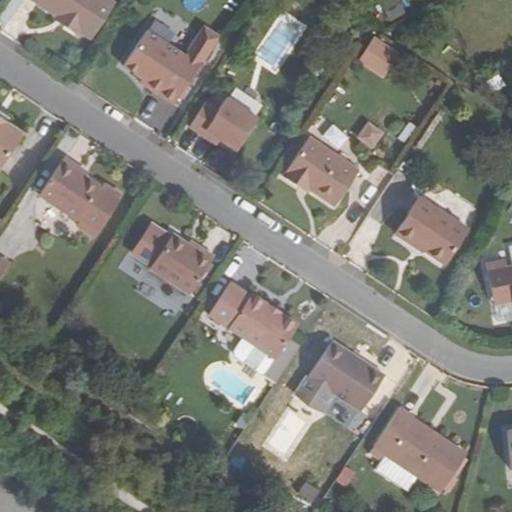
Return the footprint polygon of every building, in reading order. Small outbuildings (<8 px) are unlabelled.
[(29,0),(57,18),(64,23),(62,26),(79,37),(82,34),(92,40),(110,13),(99,6),(103,0),(29,0)] [(57,18),(55,21),(62,26),(64,23),(57,18)] [(122,66),(147,83),(144,87),(158,96),(173,106),(218,39),(203,29),(184,57),(146,32),(122,66)] [(370,38),(358,56),(381,72),(393,53),(370,38)] [(217,111),(205,103),(188,127),(202,136),(205,131),(219,140),(235,152),(257,120),(225,99),(217,111)] [(348,109),(338,122),(375,149),(384,136),(348,109)] [(9,119),(0,113),(0,120),(6,124),(9,119)] [(0,120),(0,167),(22,135),(6,124),(0,120)] [(219,140),(205,131),(202,136),(215,145),(219,140)] [(308,190),(334,207),(358,171),(308,138),(282,177),(299,189),(301,185),(308,190)] [(74,171),(76,168),(62,158),(37,196),(77,222),(75,226),(93,238),(95,235),(118,201),(118,196),(105,187),(99,189),(74,171)] [(86,175),(76,168),(74,171),(84,178),(86,175)] [(418,200),(394,236),(411,248),(412,246),(443,267),(467,232),(418,200)] [(151,266),(169,239),(142,221),(124,248),(151,266)] [(187,246),(171,235),(169,239),(151,266),(149,269),(188,296),(213,258),(199,249),(197,252),(187,246)] [(189,242),(187,246),(197,252),(199,249),(189,242)] [(504,261),(482,266),(490,305),(511,300),(511,267),(506,269),(504,261)] [(227,284),(207,315),(220,323),(270,357),(292,322),(261,302),(242,289),(241,292),(227,284)] [(511,300),(490,305),(494,322),(511,318),(511,300)] [(384,378),(331,344),(308,379),(332,395),(360,413),(384,378)] [(332,395),(308,379),(296,397),(321,413),(332,395)] [(351,425),(359,413),(335,399),(328,411),(351,425)] [(413,418),(399,409),(373,448),(441,493),(464,458),(410,423),(413,418)] [(410,423),(464,458),(467,454),(413,418),(410,423)] [(407,493),(417,478),(385,456),(375,472),(407,493)]
